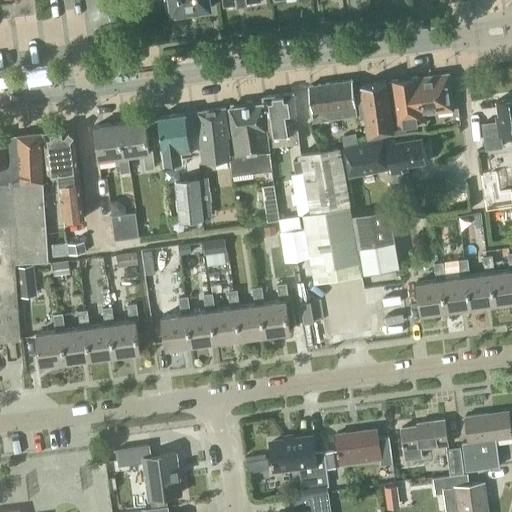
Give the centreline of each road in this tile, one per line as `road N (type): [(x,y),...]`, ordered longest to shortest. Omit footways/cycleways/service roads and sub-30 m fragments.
road 1 (primary): [(0,98),(511,29)]
road 2 (residential): [(208,396),(511,357)]
road 3 (residential): [(0,425),(208,396)]
road 4 (residential): [(230,511),(226,446),(208,396)]
